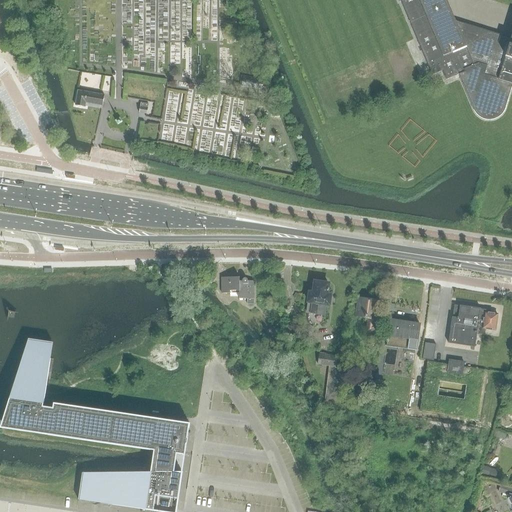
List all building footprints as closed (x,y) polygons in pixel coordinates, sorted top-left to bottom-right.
[(446,0),(400,0),(432,75),(425,78),(442,71),(446,80),(459,75),(461,79),(474,110),(474,111),(475,113),(476,114),(477,115),(478,116),(480,117),(481,118),(483,119),(484,119),(486,120),(487,120),(489,120),(490,120),(492,119),(493,119),(495,119),(496,118),(498,117),(499,116),(500,115),(502,114),(503,112),(503,111),(504,110),(505,108),(511,84),(511,33),(511,38),(484,30),(463,39),(455,21),(446,0)] [(243,78),(242,86),(261,89),(262,81),(243,78)] [(104,95),(78,91),(76,90),(75,92),(77,93),(75,106),(85,107),(86,103),(103,106),(104,95)] [(144,92),(143,99),(157,101),(157,93),(144,92)] [(141,102),(139,113),(147,114),(148,104),(141,102)] [(243,281),(243,282),(240,282),(240,278),(230,278),(230,280),(222,280),(222,294),(230,294),(230,291),(239,291),(239,299),(248,299),(248,305),(254,305),(254,282),(248,282),(248,281),(248,280),(247,279),(246,279),(245,279),(244,279),(243,280),(243,281)] [(329,306),(330,296),(327,296),(328,284),(326,284),(325,282),(319,281),(318,283),(315,282),(314,291),(310,290),(306,313),(324,316),(326,305),(329,306)] [(378,331),(379,323),(376,323),(377,315),(375,314),(377,301),(360,299),(359,307),(357,307),(356,316),(368,318),(366,330),(378,331)] [(497,321),(497,315),(488,313),(486,312),(486,310),(480,309),(480,308),(460,305),(460,306),(454,305),(453,317),(452,317),(448,343),(475,347),(478,325),(483,325),(482,329),(496,331),(497,321)] [(386,346),(416,351),(420,325),(390,320),(388,335),(386,346)] [(274,327),(267,331),(270,337),(276,334),(278,333),(274,327)] [(2,424),(1,427),(9,428),(49,434),(49,435),(154,451),(151,473),(82,473),(78,500),(142,509),(141,511),(176,511),(183,466),(175,465),(178,447),(186,448),(189,424),(54,404),(53,408),(43,407),(48,373),(53,343),(28,339),(3,420),(2,424)] [(436,345),(425,343),(422,360),(433,362),(436,345)] [(320,353),(318,365),(328,366),(335,367),(337,356),(320,353)] [(463,366),(464,362),(449,360),(449,364),(427,361),(420,411),(476,420),(484,370),(463,366)] [(328,366),(324,406),(339,408),(343,368),(335,367),(328,366)] [(498,470),(483,466),(480,476),(487,478),(488,477),(495,479),(498,470)] [(511,488),(500,485),(498,492),(503,493),(509,495),(508,498),(507,499),(510,504),(511,504),(511,488)]
